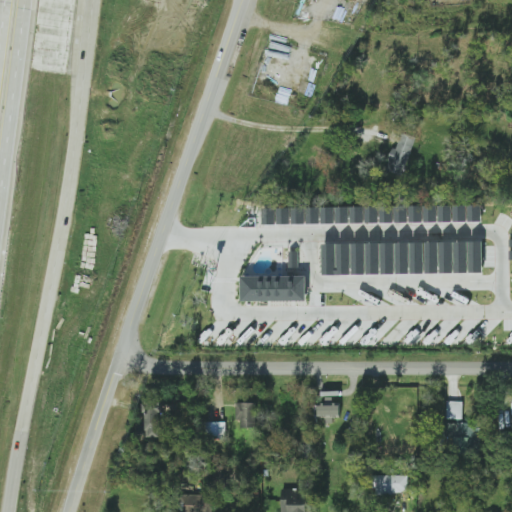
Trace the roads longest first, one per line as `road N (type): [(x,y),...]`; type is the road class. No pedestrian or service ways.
road 1 (primary): [(95,0),(23,511)]
road 2 (tertiary): [(123,355),(164,366),(511,361)]
road 3 (tertiary): [(123,355),(241,0)]
road 4 (residential): [(70,511),(123,355)]
